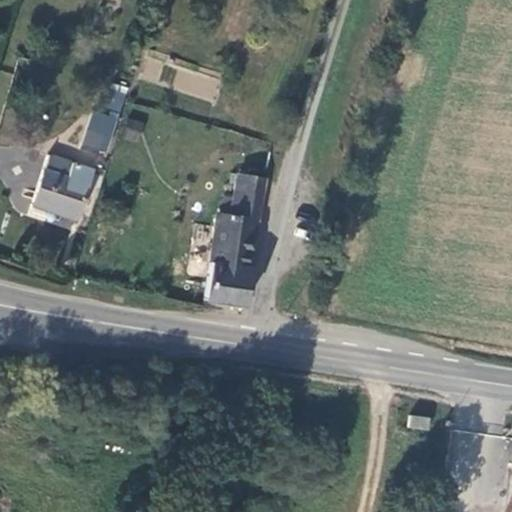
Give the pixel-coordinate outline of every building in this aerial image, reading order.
[(183,78),(184,95),(216,94),(215,77),(183,78)] [(110,81),(100,106),(118,113),(128,89),(110,81)] [(91,111),(79,147),(100,155),(112,117),(91,111)] [(47,162),(43,175),(72,184),(75,171),(47,162)] [(75,226),(87,190),(72,184),(43,175),(32,210),(75,226)] [(238,177),(233,201),(225,199),(221,218),(217,217),(205,303),(244,310),(265,183),(238,177)] [(427,417),(406,415),(405,427),(426,429),(427,417)]
